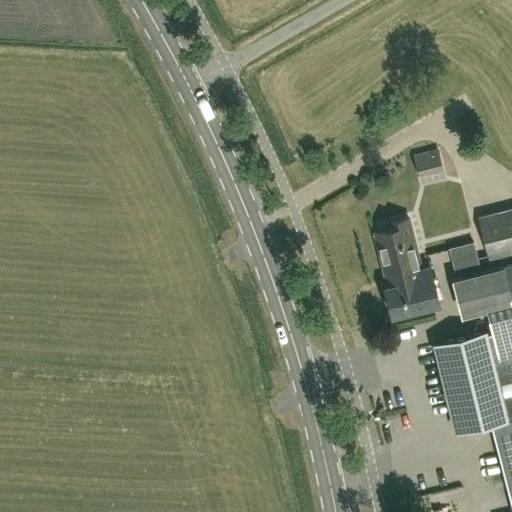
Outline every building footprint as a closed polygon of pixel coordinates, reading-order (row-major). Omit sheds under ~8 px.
[(419,173),(442,168),(437,149),(414,154),(419,173)] [(511,206),(479,215),(490,258),(511,252),(511,206)] [(421,267),(408,217),(389,221),(391,227),(374,232),(388,285),(385,286),(392,314),(439,303),(430,265),(421,267)] [(456,273),(480,267),(473,241),(449,247),(456,273)] [(511,511),(511,264),(489,270),(453,279),(460,307),(471,304),(473,312),(487,308),(494,335),(487,336),(486,330),(435,343),(442,372),(443,372),(457,430),(493,421),(511,495),(511,511)] [(405,390),(385,391),(386,409),(406,408),(405,390)]
